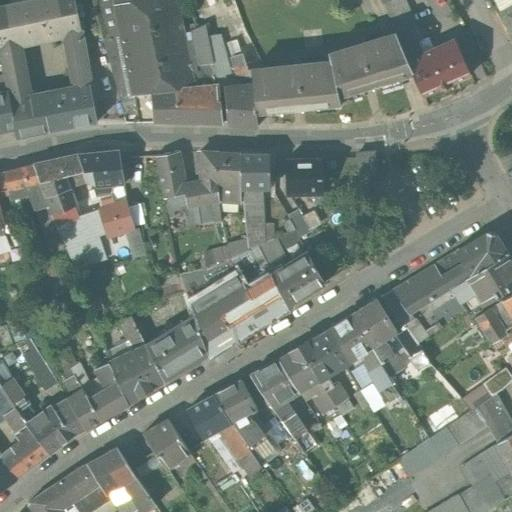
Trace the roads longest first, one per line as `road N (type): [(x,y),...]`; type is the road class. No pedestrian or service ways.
road 1 (residential): [(5,511),(89,443),(499,199)]
road 2 (tertiary): [(0,158),(90,137),(367,134),(457,112)]
